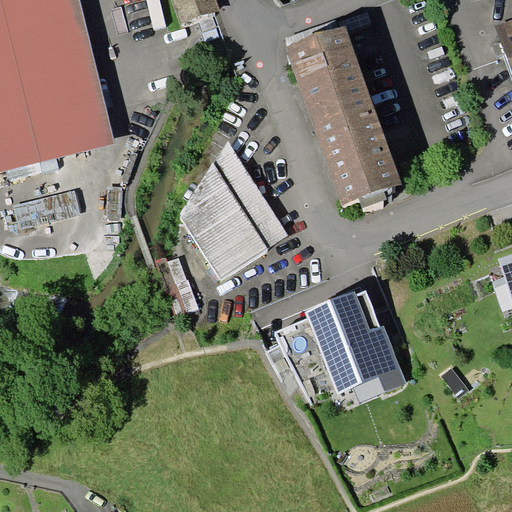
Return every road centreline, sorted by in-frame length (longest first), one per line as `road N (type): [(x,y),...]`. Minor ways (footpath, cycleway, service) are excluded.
road 1 (unclassified): [(243,36),(322,226)]
road 2 (unclassified): [(511,196),(388,241),(350,245),(322,226)]
